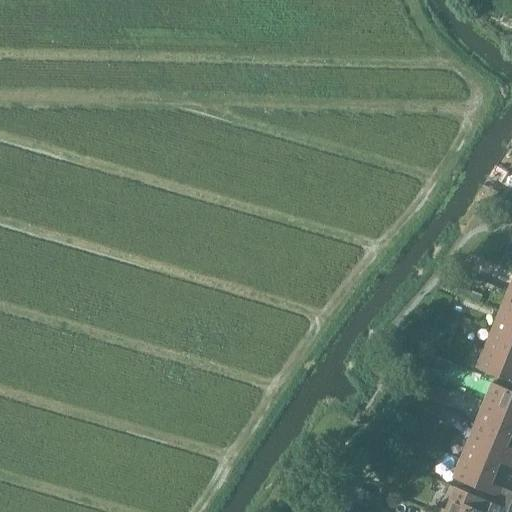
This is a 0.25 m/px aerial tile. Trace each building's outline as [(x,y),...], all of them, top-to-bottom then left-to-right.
[(463,287),(460,294),(470,298),(473,291),(463,287)] [(511,292),(509,291),(501,310),(511,315),(511,292)] [(511,315),(501,310),(493,329),(511,337),(511,315)] [(448,322),(444,331),(454,335),(457,327),(448,322)] [(511,337),(493,329),(485,348),(511,359),(511,337)] [(511,359),(485,348),(477,368),(511,382),(511,359)] [(434,356),(429,368),(448,375),(453,363),(434,356)] [(511,391),(493,383),(485,403),(511,414),(511,391)] [(422,394),(449,405),(453,395),(426,384),(422,394)] [(511,414),(485,403),(477,422),(511,436),(511,434),(511,414)] [(477,422),(469,441),(511,458),(511,449),(507,447),(511,436),(477,422)] [(511,469),(511,458),(469,441),(461,460),(496,474),(500,464),(511,469)] [(510,510),(511,510),(511,493),(491,485),(496,474),(461,460),(453,479),(480,490),(477,496),(482,498),(510,510)] [(346,483),(341,496),(356,502),(361,490),(346,483)] [(509,511),(510,510),(482,498),(477,496),(458,488),(448,511),(443,509),(441,511),(509,511)]
